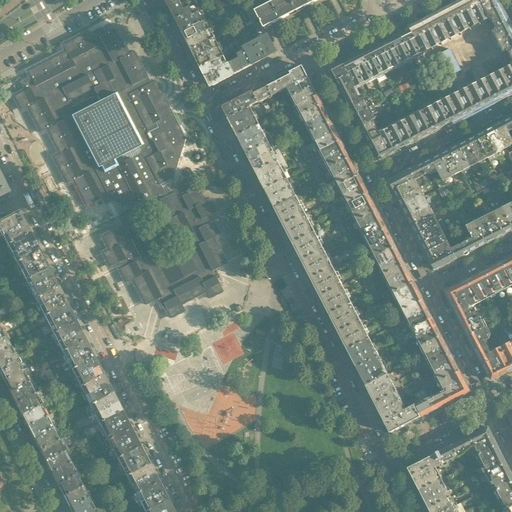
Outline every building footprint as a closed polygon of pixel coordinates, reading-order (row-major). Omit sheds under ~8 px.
[(179,0),(173,0),(168,3),(179,24),(199,13),(197,9),(192,11),(190,7),(188,8),(185,10),(183,6),(179,0)] [(290,0),(276,0),(272,3),(280,19),(297,11),(290,0)] [(311,0),(290,0),(297,11),(313,3),(311,0)] [(478,0),(470,0),(468,1),(480,25),(490,21),(488,18),(478,0)] [(501,12),(494,0),(478,0),(488,18),(490,18),(501,12)] [(468,1),(458,6),(471,30),(480,25),(468,1)] [(255,11),(264,28),(280,19),(272,3),(255,11)] [(458,6),(449,11),(462,35),(471,30),(458,6)] [(449,11),(439,16),(452,40),(462,35),(449,11)] [(199,13),(179,24),(184,32),(207,21),(202,12),(199,13)] [(506,22),(503,17),(501,12),(490,18),(490,19),(492,23),(495,28),(506,22)] [(439,16),(430,21),(442,45),(452,40),(439,16)] [(207,21),(184,32),(188,41),(211,29),(207,21)] [(430,21),(420,26),(433,50),(442,45),(430,21)] [(511,34),(511,33),(506,22),(495,28),(495,29),(493,31),(492,31),(493,34),(489,37),(493,44),(511,34)] [(420,26),(411,31),(423,54),(433,50),(420,26)] [(203,201),(196,189),(177,199),(174,192),(166,196),(160,185),(172,178),(185,139),(171,113),(167,111),(164,105),(165,101),(165,100),(156,97),(157,93),(154,85),(149,84),(147,81),(143,83),(142,80),(147,78),(134,51),(127,54),(114,29),(103,34),(100,28),(94,31),(94,32),(91,34),(89,31),(62,45),(66,51),(27,71),(32,80),(28,82),(28,81),(23,84),(26,90),(14,96),(21,110),(27,107),(41,133),(47,129),(60,154),(53,157),(67,184),(74,180),(87,206),(101,199),(104,205),(111,202),(130,208),(131,210),(133,213),(118,221),(122,227),(102,237),(109,250),(103,253),(110,267),(119,262),(120,264),(122,263),(124,267),(119,269),(126,283),(132,280),(146,305),(159,298),(161,302),(159,303),(162,307),(164,306),(171,319),(185,311),(181,305),(194,298),(206,292),(209,299),(223,292),(217,279),(219,278),(217,273),(216,274),(214,270),(227,263),(214,238),(220,235),(213,221),(208,223),(206,219),(208,219),(207,217),(217,212),(209,198),(203,201)] [(211,29),(188,41),(193,50),(216,38),(211,29)] [(411,31),(401,35),(414,59),(423,54),(411,31)] [(511,49),(511,34),(493,44),(496,51),(501,49),(503,52),(507,50),(507,52),(511,49)] [(268,35),(256,41),(265,58),(277,52),(268,35)] [(401,35),(392,40),(404,64),(414,59),(401,35)] [(216,38),(193,50),(197,59),(221,47),(216,38)] [(392,40),(382,45),(395,69),(404,64),(392,40)] [(256,41),(243,48),(245,50),(252,65),(265,58),(256,41)] [(475,51),(471,43),(462,47),(466,56),(475,51)] [(382,45),(373,50),(385,74),(395,69),(382,45)] [(221,47),(197,59),(202,68),(225,56),(221,47)] [(240,58),(236,60),(229,64),(228,64),(229,66),(234,75),(252,65),(245,50),(237,54),(238,55),(240,58)] [(373,50),(363,55),(376,79),(385,74),(373,50)] [(456,59),(452,52),(442,57),(445,65),(456,59)] [(497,63),(492,53),(486,56),(490,66),(497,63)] [(363,55),(354,60),(366,84),(376,79),(363,55)] [(225,56),(202,68),(207,77),(228,66),(229,66),(228,64),(229,64),(225,56)] [(366,84),(354,60),(344,65),(353,82),(356,87),(358,86),(359,88),(366,84)] [(511,64),(511,63),(503,67),(511,85),(511,64)] [(353,82),(344,65),(335,70),(335,71),(334,73),(333,74),(341,88),(353,82)] [(463,65),(458,68),(462,75),(466,73),(463,65)] [(228,66),(207,77),(210,84),(211,86),(214,85),(234,75),(229,66),(228,66)] [(281,77),(285,86),(286,88),(308,77),(302,66),(281,77)] [(511,91),(511,85),(503,67),(494,72),(505,95),(511,91)] [(462,75),(458,68),(453,70),(457,77),(462,75)] [(430,70),(417,76),(420,84),(433,78),(430,70)] [(505,95),(494,72),(485,76),(496,99),(505,95)] [(496,99),(485,76),(476,81),(488,104),(496,99)] [(286,88),(285,86),(281,77),(267,84),(277,105),(286,123),(289,121),(276,94),(286,89),(285,88),(286,88)] [(308,77),(286,88),(285,88),(286,89),(290,98),(313,86),(308,77)] [(488,104),(476,81),(467,86),(479,108),(488,104)] [(357,93),(355,89),(354,88),(356,87),(353,82),(341,88),(348,102),(359,97),(357,93)] [(277,105),(267,84),(253,92),(257,100),(258,103),(265,99),(267,104),(268,105),(270,109),(274,107),(277,105)] [(313,86),(290,98),(295,107),(296,107),(317,96),(313,86)] [(479,108),(467,86),(458,90),(470,113),(479,108)] [(402,100),(410,96),(407,90),(399,94),(402,100)] [(470,113),(458,90),(449,95),(461,117),(470,113)] [(253,92),(238,99),(244,111),(250,108),(252,105),(251,103),(257,100),(253,92)] [(461,117),(449,95),(441,99),(452,122),(461,117)] [(296,107),(300,115),(322,104),(317,96),(296,107)] [(359,97),(348,102),(355,115),(373,105),(369,98),(366,100),(364,97),(363,97),(360,99),(359,97)] [(193,107),(189,99),(181,103),(185,111),(193,107)] [(238,99),(225,106),(222,107),(228,119),(244,111),(238,99)] [(452,122),(441,99),(432,104),(443,127),(452,122)] [(391,111),(385,100),(382,101),(386,109),(386,110),(388,113),(391,111)] [(322,104),(300,115),(305,124),(327,113),(322,104)] [(443,127),(432,104),(423,108),(435,131),(443,127)] [(373,105),(355,115),(361,127),(372,122),(371,120),(373,119),(375,118),(373,114),(377,112),(373,105)] [(233,128),(255,117),(250,108),(244,111),(228,119),(233,128)] [(435,131),(423,108),(414,113),(426,136),(435,131)] [(327,113),(305,124),(310,133),(331,122),(327,113)] [(426,136),(414,113),(405,118),(417,140),(426,136)] [(237,137),(259,125),(255,117),(233,128),(237,137)] [(511,117),(502,123),(507,133),(508,132),(511,130),(511,117)] [(417,140),(405,118),(396,122),(408,145),(417,140)] [(286,123),(295,140),(298,139),(294,130),(295,130),(290,121),(286,123)] [(331,122),(310,133),(314,142),(336,132),(331,122)] [(376,133),(376,130),(373,124),(372,122),(361,127),(368,142),(381,136),(379,131),(376,133)] [(408,145),(396,122),(388,127),(399,149),(408,145)] [(511,135),(510,136),(508,132),(507,133),(502,123),(493,128),(505,149),(511,145),(511,135)] [(242,145),(264,134),(259,125),(237,137),(242,145)] [(399,149),(388,127),(379,131),(381,136),(390,154),(399,149)] [(505,149),(493,128),(485,132),(496,154),(505,149)] [(336,132),(314,142),(319,151),(340,140),(336,132)] [(496,154),(485,132),(476,136),(487,158),(489,162),(498,158),(496,154)] [(246,154),(268,143),(264,134),(242,145),(246,154)] [(390,154),(381,136),(368,142),(376,158),(377,157),(380,158),(380,159),(390,154)] [(476,136),(467,141),(478,163),(487,158),(476,136)] [(340,140),(319,151),(323,160),(345,149),(340,140)] [(467,141),(458,146),(469,167),(478,163),(467,141)] [(251,163),(273,152),(268,143),(246,154),(251,163)] [(458,146),(449,150),(461,172),(469,167),(458,146)] [(345,149),(323,160),(328,169),(349,158),(345,149)] [(449,150),(440,155),(452,177),(461,172),(449,150)] [(256,172),(278,161),(273,152),(251,163),(256,172)] [(440,155),(431,159),(438,171),(437,171),(442,181),(452,177),(440,155)] [(349,158),(328,169),(333,178),(354,167),(349,158)] [(438,171),(431,159),(410,170),(414,179),(415,180),(416,180),(422,177),(425,182),(429,180),(426,175),(432,171),(434,173),(437,171),(438,171)] [(260,181),(282,170),(278,161),(256,172),(260,181)] [(354,167),(333,178),(337,187),(359,176),(354,167)] [(29,171),(33,180),(38,178),(33,169),(29,171)] [(265,190),(287,178),(282,170),(260,181),(265,190)] [(410,170),(389,181),(393,190),(414,179),(410,170)] [(501,184),(511,178),(511,174),(507,177),(500,181),(501,184)] [(359,176),(337,187),(342,195),(364,183),(361,177),(360,177),(359,176)] [(495,176),(488,180),(490,185),(498,181),(495,176)] [(269,199),(291,187),(287,178),(265,190),(269,199)] [(414,179),(393,190),(397,198),(419,187),(416,180),(415,180),(414,179)] [(444,188),(441,181),(436,184),(439,190),(444,188)] [(364,183),(342,195),(346,204),(368,193),(367,192),(368,191),(364,183)] [(274,208),(296,196),(291,187),(269,199),(274,208)] [(419,187),(397,198),(402,207),(424,196),(419,187)] [(368,193),(346,204),(351,213),(372,202),(368,193)] [(455,206),(450,194),(446,196),(452,207),(455,206)] [(278,216),(301,205),(296,196),(274,208),(278,216)] [(424,196),(402,207),(407,217),(429,206),(424,196)] [(372,202),(351,213),(355,222),(377,211),(372,202)] [(511,206),(510,203),(501,208),(511,228),(511,206)] [(283,225),(305,214),(301,205),(278,216),(283,225)] [(429,206),(407,217),(411,226),(434,214),(429,206)] [(511,230),(511,228),(501,208),(492,212),(504,235),(511,230)] [(377,211),(355,222),(360,231),(381,220),(377,211)] [(504,235),(492,212),(484,217),(495,239),(504,235)] [(29,234),(24,225),(19,215),(15,214),(0,221),(0,231),(2,236),(6,245),(29,234)] [(288,235),(310,223),(305,214),(283,225),(288,235)] [(434,214),(411,226),(416,235),(438,224),(434,214)] [(495,239),(484,217),(475,221),(486,244),(495,239)] [(344,228),(340,219),(336,221),(340,227),(336,229),(337,232),(344,228)] [(381,220),(360,231),(365,240),(386,229),(381,220)] [(486,244),(475,221),(466,226),(468,230),(472,238),(478,248),(486,244)] [(292,243),(314,232),(310,223),(288,235),(292,243)] [(438,224),(416,235),(421,244),(443,232),(438,224)] [(386,229),(365,240),(369,248),(390,237),(386,229)] [(297,253),(319,241),(314,232),(292,243),(297,253)] [(443,232),(421,244),(425,253),(447,241),(443,232)] [(38,252),(33,243),(29,234),(6,245),(15,263),(38,252)] [(390,237),(369,248),(374,257),(395,246),(390,237)] [(472,238),(461,244),(458,245),(451,248),(450,249),(451,250),(456,259),(478,248),(472,238)] [(301,261),(323,250),(319,241),(297,253),(301,261)] [(447,241),(425,253),(429,261),(451,250),(450,249),(451,248),(447,241)] [(352,251),(349,252),(350,255),(353,253),(354,256),(358,255),(354,246),(350,248),(352,251)] [(395,246),(374,257),(379,267),(400,255),(395,246)] [(306,270),(328,259),(323,250),(301,261),(306,270)] [(451,250),(429,261),(434,270),(456,259),(451,250)] [(47,269),(43,262),(38,252),(15,263),(25,281),(47,269)] [(400,255),(379,267),(383,275),(404,264),(400,255)] [(511,260),(511,258),(507,260),(505,260),(501,262),(502,263),(511,282),(511,260)] [(310,279),(332,267),(328,259),(306,270),(310,279)] [(511,285),(511,282),(502,263),(501,262),(498,264),(497,265),(493,267),(505,289),(511,285)] [(404,264),(383,275),(388,284),(409,273),(404,264)] [(315,288),(337,276),(332,267),(310,279),(315,288)] [(505,289),(493,267),(489,269),(488,269),(484,271),(484,272),(496,294),(505,289)] [(56,287),(51,278),(47,269),(25,281),(34,298),(56,287)] [(496,294),(484,272),(484,271),(480,273),(479,274),(475,276),(487,299),(496,294)] [(385,308),(367,272),(364,274),(369,283),(364,285),(367,291),(371,289),(382,310),(385,308)] [(409,273),(388,284),(392,293),(413,282),(409,273)] [(320,297),(342,286),(337,276),(315,288),(320,297)] [(487,299),(475,276),(471,278),(470,278),(466,280),(467,281),(478,303),(487,299)] [(478,303),(467,281),(466,280),(462,282),(462,283),(457,286),(467,305),(469,308),(478,303)] [(413,282),(392,293),(397,302),(419,290),(415,284),(414,284),(413,282)] [(325,306),(346,295),(342,286),(320,297),(325,306)] [(467,305),(457,286),(448,290),(449,291),(448,294),(447,294),(455,311),(467,305)] [(65,305),(61,296),(56,287),(34,298),(43,316),(65,305)] [(419,290),(397,302),(401,311),(422,300),(422,298),(423,298),(419,290)] [(329,315),(351,303),(346,295),(325,306),(329,315)] [(422,300),(401,311),(406,319),(427,309),(422,300)] [(334,324),(355,312),(351,303),(329,315),(334,324)] [(74,322),(70,314),(65,305),(43,316),(43,317),(40,318),(40,317),(35,320),(38,325),(46,321),(52,334),(74,322)] [(472,315),(468,308),(469,308),(467,305),(455,311),(461,321),(472,315)] [(427,309),(406,319),(410,328),(432,317),(427,309)] [(467,336),(468,336),(487,326),(484,318),(480,320),(479,318),(484,315),(482,310),(472,316),(472,315),(461,321),(460,321),(460,322),(461,322),(466,331),(465,332),(467,336)] [(338,333),(360,321),(355,312),(334,324),(338,333)] [(508,316),(500,320),(503,325),(511,321),(508,316)] [(432,317),(410,328),(415,337),(436,326),(432,317)] [(343,341),(365,330),(360,321),(338,333),(343,341)] [(61,352),(83,340),(74,322),(52,334),(61,352)] [(436,326),(415,337),(419,346),(441,335),(436,326)] [(487,326),(468,336),(467,336),(470,341),(471,342),(473,346),(485,341),(489,338),(487,335),(491,333),(487,326)] [(347,350),(369,339),(365,330),(343,341),(347,350)] [(33,343),(29,335),(25,337),(29,345),(33,343)] [(404,343),(400,335),(395,337),(400,345),(404,343)] [(441,335),(419,346),(424,355),(445,344),(441,335)] [(5,336),(0,338),(0,353),(11,348),(5,336)] [(352,359),(374,348),(369,339),(347,350),(352,359)] [(92,358),(88,349),(83,340),(61,352),(70,369),(92,358)] [(488,346),(487,344),(485,341),(473,346),(475,350),(475,351),(478,358),(490,352),(490,350),(488,346)] [(511,344),(510,341),(501,346),(511,368),(511,344)] [(40,351),(36,342),(29,345),(32,350),(34,354),(40,351)] [(445,344),(424,355),(429,364),(450,353),(445,344)] [(511,371),(511,368),(501,346),(492,351),(503,374),(507,372),(509,373),(511,371)] [(11,348),(0,353),(0,366),(16,359),(11,348)] [(356,368),(378,357),(374,348),(352,359),(356,368)] [(492,351),(490,352),(478,358),(480,361),(481,361),(483,365),(483,367),(484,370),(486,370),(491,381),(503,374),(492,351)] [(450,353),(429,364),(433,373),(454,362),(450,353)] [(361,377),(383,365),(378,357),(356,368),(361,377)] [(102,376),(97,367),(92,358),(70,369),(79,387),(102,376)] [(16,359),(0,366),(0,375),(3,380),(22,370),(16,359)] [(418,370),(414,361),(410,363),(414,372),(418,370)] [(454,362),(433,373),(438,381),(459,371),(454,362)] [(365,386),(387,374),(383,365),(361,377),(365,386)] [(22,370),(3,380),(8,392),(28,382),(22,370)] [(44,373),(45,376),(47,379),(53,376),(50,370),(44,373)] [(459,371),(438,381),(442,390),(443,391),(447,389),(464,380),(459,371)] [(370,395),(392,383),(387,374),(365,386),(370,395)] [(111,393),(106,384),(102,376),(79,387),(88,404),(111,393)] [(419,381),(424,389),(430,386),(426,377),(419,381)] [(464,380),(447,389),(453,401),(470,392),(464,380)] [(28,382),(8,392),(15,403),(34,393),(28,382)] [(375,404),(397,392),(392,383),(370,395),(375,404)] [(419,402),(407,408),(413,421),(419,418),(427,414),(434,410),(428,398),(423,389),(415,394),(419,402)] [(453,401),(447,389),(443,391),(442,390),(431,396),(428,398),(434,410),(453,401)] [(379,412),(401,401),(397,392),(375,404),(379,412)] [(34,393),(15,403),(20,415),(40,405),(34,393)] [(98,422),(120,411),(111,393),(88,404),(98,422)] [(384,421),(396,415),(406,410),(405,409),(401,401),(379,412),(384,421)] [(40,405),(20,415),(26,426),(46,416),(40,405)] [(413,421),(407,408),(405,409),(406,410),(396,415),(402,426),(413,421)] [(129,429),(124,420),(120,411),(98,422),(107,440),(129,429)] [(402,426),(396,415),(384,421),(388,430),(392,432),(402,426)] [(46,416),(26,426),(32,438),(52,428),(46,416)] [(470,448),(493,436),(488,427),(465,439),(470,448)] [(52,428),(32,438),(38,449),(58,439),(52,428)] [(138,447),(133,438),(129,429),(107,440),(116,458),(138,447)] [(86,438),(82,431),(77,433),(81,441),(86,438)] [(474,457),(497,445),(493,436),(470,448),(470,449),(471,450),(474,457)] [(63,438),(58,440),(58,439),(38,449),(44,461),(64,451),(68,449),(63,438)] [(470,448),(465,439),(452,446),(458,457),(460,460),(461,464),(466,461),(464,458),(463,456),(471,450),(470,449),(470,448)] [(497,445),(474,457),(479,466),(502,454),(497,445)] [(449,461),(458,457),(452,446),(421,462),(425,470),(432,466),(434,469),(435,469),(443,465),(446,470),(452,467),(449,461)] [(147,464),(143,455),(138,447),(116,458),(125,476),(147,464)] [(70,462),(64,451),(44,461),(50,472),(70,462)] [(502,454),(479,466),(484,475),(506,463),(502,454)] [(70,462),(50,472),(56,484),(75,474),(70,462)] [(421,462),(410,467),(409,471),(415,482),(436,471),(435,469),(434,469),(432,466),(425,470),(421,462)] [(506,463),(484,475),(488,483),(511,471),(506,463)] [(156,482),(152,473),(147,464),(125,476),(134,493),(156,482)] [(436,471),(415,482),(419,491),(442,479),(437,471),(436,471)] [(511,473),(511,471),(488,483),(493,492),(511,482),(511,473)] [(81,485),(75,474),(56,484),(62,495),(81,485)] [(442,479),(419,491),(424,500),(446,488),(442,479)] [(165,500),(161,491),(156,482),(134,493),(143,511),(165,500)] [(511,482),(493,492),(497,501),(511,493),(511,482)] [(87,497),(81,485),(62,495),(68,507),(87,497)] [(110,486),(104,489),(106,495),(113,492),(110,486)] [(446,488),(424,500),(429,509),(451,497),(446,488)] [(511,493),(497,501),(502,510),(511,504),(511,493)] [(87,497),(68,507),(70,511),(86,511),(93,508),(87,497)] [(451,497),(429,509),(430,511),(443,511),(455,506),(451,497)] [(171,511),(170,508),(165,500),(143,511),(171,511)] [(115,511),(109,501),(106,503),(110,511),(115,511)]
